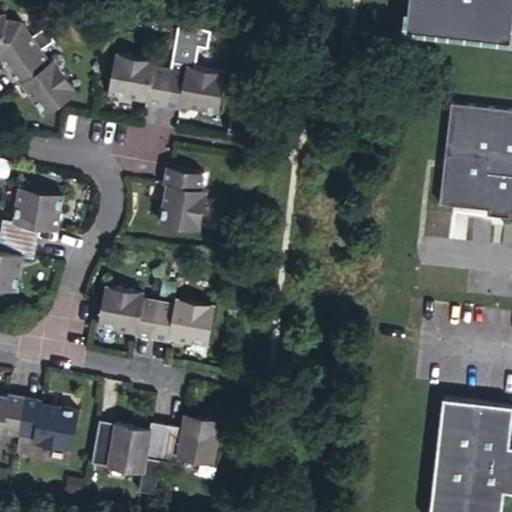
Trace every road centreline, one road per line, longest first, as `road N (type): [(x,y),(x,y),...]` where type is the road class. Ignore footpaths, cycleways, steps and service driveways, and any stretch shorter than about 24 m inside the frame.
road 1 (residential): [(36,347),(79,247),(109,209),(93,154),(0,135)]
road 2 (residential): [(36,347),(197,370)]
